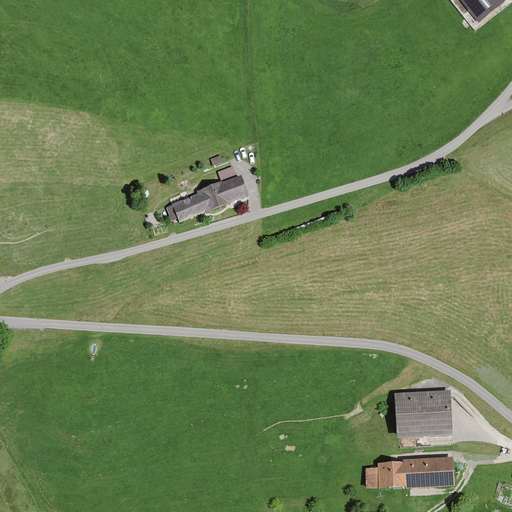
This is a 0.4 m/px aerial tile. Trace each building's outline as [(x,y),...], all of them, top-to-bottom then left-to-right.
[(461,0),(479,21),(503,1),(502,0),(461,0)] [(197,193),(198,195),(203,212),(246,196),(240,179),(235,180),(231,168),(217,173),(221,183),(214,185),(213,183),(210,184),(211,187),(197,193)] [(203,212),(198,195),(171,206),(177,222),(203,212)] [(396,394),(398,436),(452,433),(449,392),(396,394)] [(451,484),(450,460),(403,463),(405,486),(405,487),(451,484)] [(403,463),(394,463),(377,464),(378,469),(365,470),(366,488),(405,486),(403,463)]
